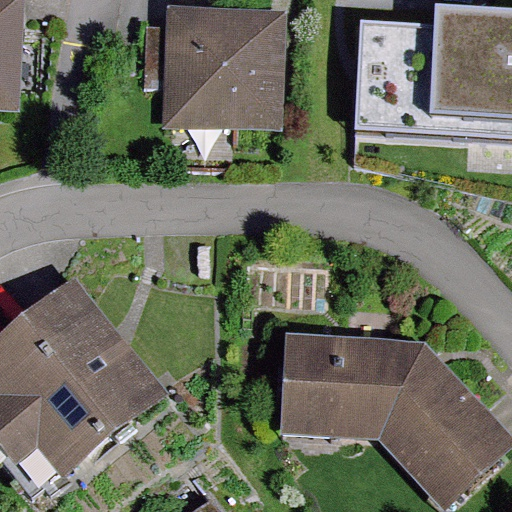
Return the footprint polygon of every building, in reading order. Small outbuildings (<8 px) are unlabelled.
[(32,6),(0,3),(0,117),(24,119),(32,6)] [(294,19),(177,15),(173,128),(290,132),(294,19)] [(511,25),(361,18),(356,129),(511,136),(511,25)] [(0,476),(19,497),(147,392),(56,292),(0,339),(0,476)] [(511,447),(435,356),(296,349),(291,447),(397,453),(447,511),(474,511),(511,480),(511,447)]
